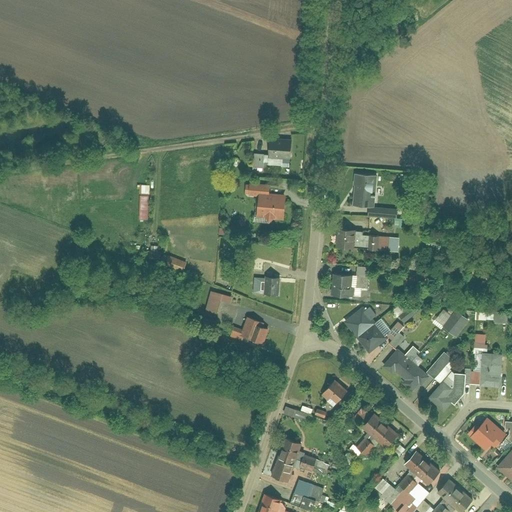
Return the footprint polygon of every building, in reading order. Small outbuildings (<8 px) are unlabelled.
[(295,142),(270,140),(268,158),(294,160),(295,142)] [(254,154),(253,168),(266,169),(267,155),(254,154)] [(379,176),(356,174),(354,205),(370,207),(369,217),(390,219),(391,208),(376,207),(379,176)] [(273,186),(245,184),(245,195),(261,196),(260,216),(287,218),(288,195),(272,194),(273,186)] [(142,185),(141,195),(150,195),(150,186),(142,185)] [(139,197),(140,220),(150,220),(149,196),(139,197)] [(395,216),(394,228),(404,229),(406,218),(395,216)] [(219,227),(218,234),(228,235),(229,228),(219,227)] [(338,230),(337,247),(388,249),(389,232),(338,230)] [(187,264),(170,259),(168,267),(185,272),(187,264)] [(334,274),(332,293),(368,297),(371,269),(356,268),(355,276),(334,274)] [(227,276),(226,283),(234,284),(235,278),(227,276)] [(267,276),(266,295),(282,295),(283,276),(267,276)] [(234,299),(212,292),(207,309),(219,313),(222,303),(231,306),(234,299)] [(409,308),(400,317),(406,322),(414,314),(409,308)] [(345,324),(369,352),(387,338),(364,309),(345,324)] [(443,311),(434,321),(441,328),(450,318),(443,311)] [(457,312),(441,329),(454,340),(469,323),(457,312)] [(495,313),(495,324),(510,324),(510,314),(495,313)] [(195,324),(214,332),(217,324),(198,316),(195,324)] [(247,320),(242,334),(263,342),(268,327),(247,320)] [(398,322),(388,333),(394,337),(403,327),(398,322)] [(233,332),(230,337),(241,342),(243,336),(233,332)] [(399,333),(391,343),(398,348),(406,338),(399,333)] [(485,337),(476,336),(474,352),(484,352),(485,337)] [(419,352),(414,347),(407,355),(413,360),(419,352)] [(398,350),(384,367),(410,389),(424,371),(398,350)] [(428,371),(436,378),(451,359),(443,352),(428,371)] [(499,386),(502,354),(484,352),(481,384),(499,386)] [(464,393),(465,374),(455,374),(454,385),(451,388),(443,381),(430,397),(444,409),(451,401),(454,404),(464,393)] [(349,391),(338,380),(323,394),(334,406),(349,391)] [(468,435),(485,451),(504,431),(487,415),(473,430),(468,435)] [(398,438),(374,417),(365,428),(388,448),(398,438)] [(282,439),(270,478),(292,485),(295,475),(313,481),(319,461),(300,455),(303,446),(282,439)] [(511,449),(496,468),(511,481),(511,449)] [(418,451),(405,465),(426,484),(438,470),(418,451)] [(439,505),(444,499),(457,511),(469,511),(478,502),(449,476),(430,497),(439,505)] [(288,504),(266,497),(260,511),(286,511),(288,504)]
